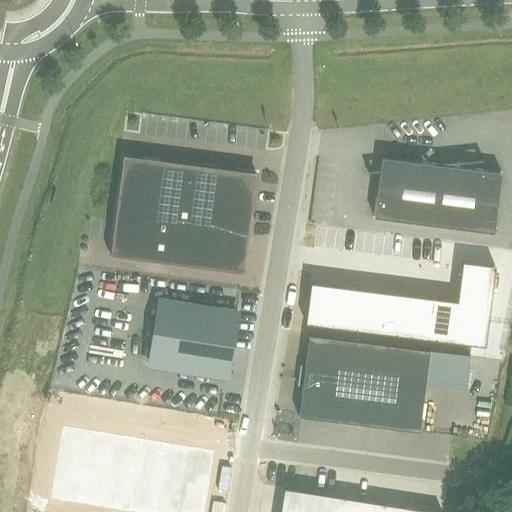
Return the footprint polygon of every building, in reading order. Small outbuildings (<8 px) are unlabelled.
[(243,273),(256,172),(122,155),(109,255),(243,273)] [(501,172),(381,156),(373,217),(492,234),(501,172)] [(252,218),(249,236),(261,238),(264,220),(252,218)] [(315,276),(309,316),(488,337),(499,257),(467,253),(462,293),(315,276)] [(222,383),(233,319),(157,307),(146,371),(222,383)] [(298,416),(418,431),(424,383),(429,350),(429,347),(308,332),(304,364),(301,363),(301,362),(300,361),(297,385),(298,385),(298,383),(302,383),(298,416)] [(471,355),(429,350),(424,383),(466,389),(471,355)] [(471,383),(493,389),(498,373),(476,367),(471,383)] [(53,502),(104,511),(207,511),(217,460),(67,431),(53,502)] [(438,511),(283,488),(279,511),(438,511)] [(511,511),(511,504),(501,502),(500,511),(511,511)]
